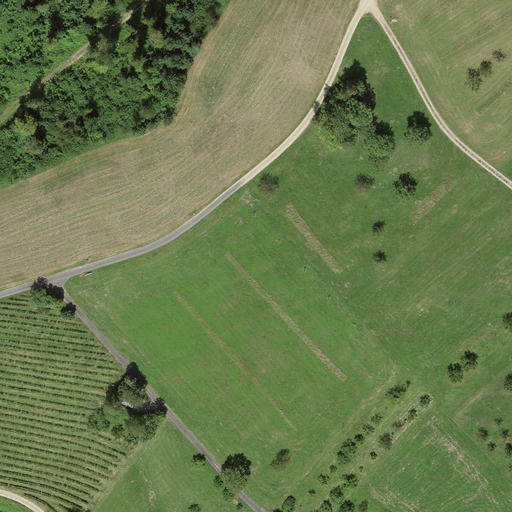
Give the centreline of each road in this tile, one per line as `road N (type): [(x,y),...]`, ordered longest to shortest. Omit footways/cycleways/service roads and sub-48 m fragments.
road 1 (track): [(370,0),(303,127),(227,195),(155,244),(0,296)]
road 2 (track): [(49,279),(258,511)]
road 3 (track): [(368,0),(432,114),(511,188)]
road 4 (track): [(35,92),(156,0)]
